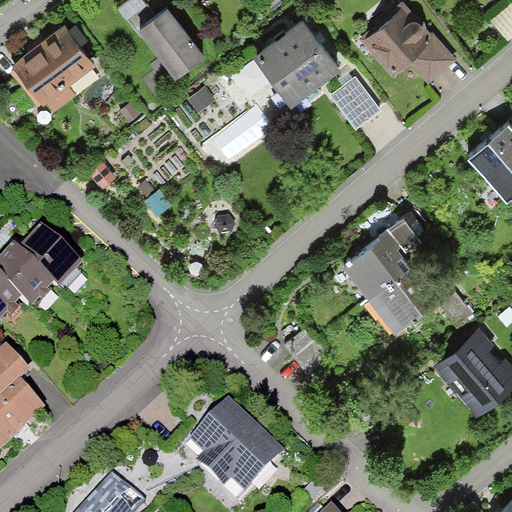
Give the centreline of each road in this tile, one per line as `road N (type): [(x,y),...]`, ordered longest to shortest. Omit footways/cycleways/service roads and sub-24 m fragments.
road 1 (residential): [(202,315),(511,63)]
road 2 (residential): [(202,315),(397,511)]
road 3 (residential): [(0,501),(202,315)]
road 4 (residential): [(15,153),(202,315)]
